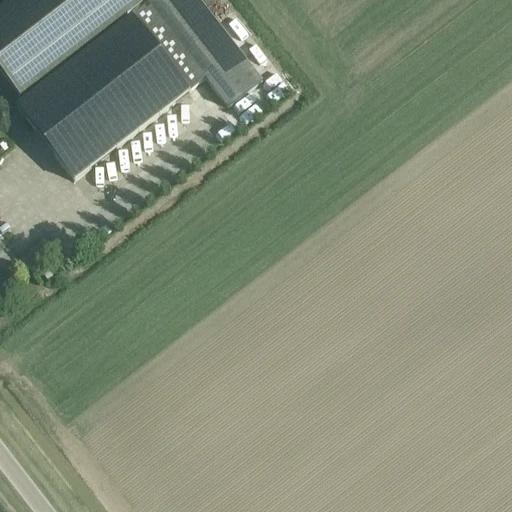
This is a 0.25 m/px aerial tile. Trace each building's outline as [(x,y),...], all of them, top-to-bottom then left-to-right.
[(6,0),(0,5),(0,75),(20,101),(150,0),(6,0)] [(156,0),(131,20),(132,22),(189,94),(205,82),(227,111),(261,84),(195,0),(156,0)] [(132,22),(17,111),(74,184),(189,94),(132,22)] [(278,105),(293,95),(287,86),(272,96),(278,105)] [(265,103),(243,121),(251,130),(272,112),(265,103)] [(241,129),(218,142),(223,151),(246,138),(241,129)]
